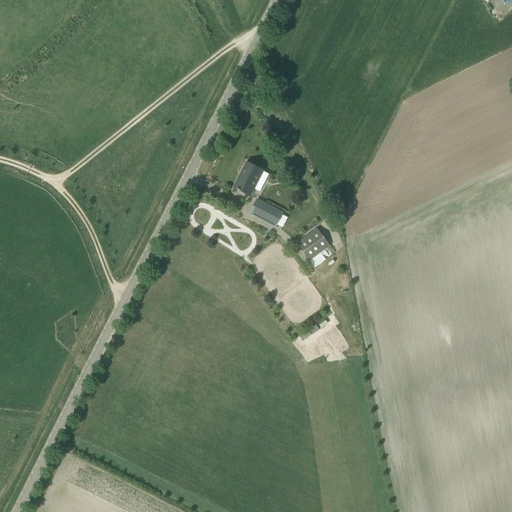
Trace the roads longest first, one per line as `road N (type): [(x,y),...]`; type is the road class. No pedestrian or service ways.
road 1 (tertiary): [(18,511),(277,0)]
road 2 (unknown): [(259,35),(212,54),(48,185)]
road 3 (unknown): [(121,308),(84,232),(48,185)]
